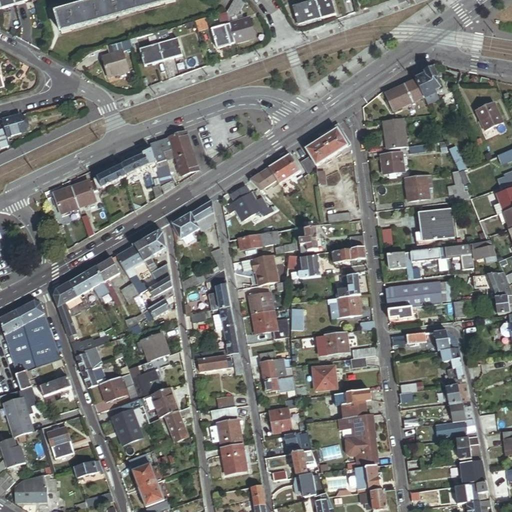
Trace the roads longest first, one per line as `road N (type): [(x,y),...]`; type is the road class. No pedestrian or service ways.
road 1 (residential): [(406,511),(355,125),(341,99)]
road 2 (residential): [(210,511),(165,210)]
road 3 (residential): [(41,282),(126,511)]
road 4 (secondary): [(123,140),(240,97),(272,98),(311,120)]
road 5 (secondary): [(165,210),(311,120)]
road 6 (secondary): [(41,282),(165,210)]
road 7 (secondary): [(10,194),(123,140)]
